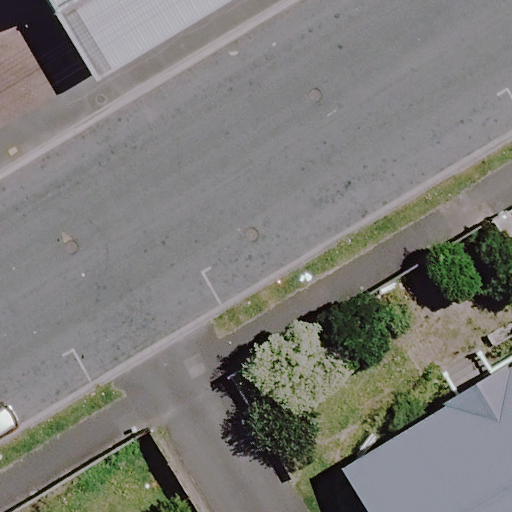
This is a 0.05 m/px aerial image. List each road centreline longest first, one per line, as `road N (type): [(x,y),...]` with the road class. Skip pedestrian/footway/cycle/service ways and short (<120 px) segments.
road 1 (residential): [(104,249),(511,4)]
road 2 (residential): [(104,249),(262,511)]
road 3 (residential): [(0,310),(104,249)]
